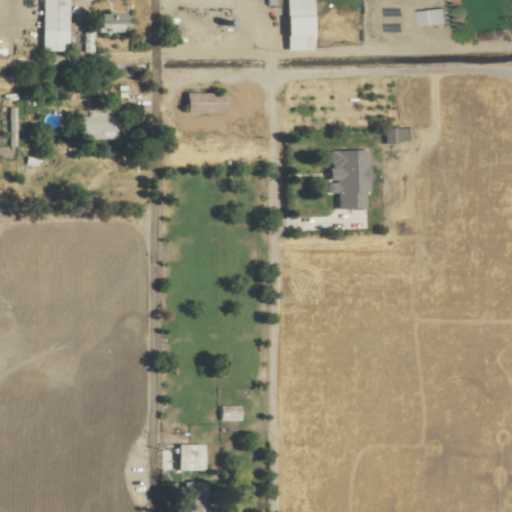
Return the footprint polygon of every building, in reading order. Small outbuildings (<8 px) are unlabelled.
[(37,0),(37,50),(63,50),(63,0),(37,0)] [(308,0),(280,0),(282,50),(309,49),(308,0)] [(415,9),(416,25),(443,24),(442,8),(415,9)] [(118,32),(118,12),(92,12),(91,31),(118,32)] [(90,31),(79,31),(79,51),(90,51),(90,31)] [(219,113),(219,93),(181,92),(181,112),(219,113)] [(83,116),(71,116),(72,139),(112,138),(111,108),(83,109),(83,116)] [(380,128),(381,144),(394,143),(394,127),(380,128)] [(361,208),(361,192),(364,192),(364,150),(325,150),(325,181),(323,181),(323,193),(333,193),(333,208),(361,208)] [(236,404),(215,405),(216,420),(236,419),(236,404)] [(198,442),(172,443),(173,469),(198,469),(198,442)] [(202,505),(202,481),(184,481),(184,511),(208,511),(209,505),(202,505)]
